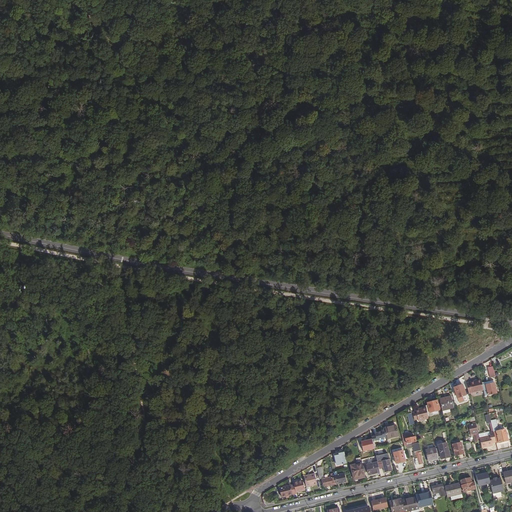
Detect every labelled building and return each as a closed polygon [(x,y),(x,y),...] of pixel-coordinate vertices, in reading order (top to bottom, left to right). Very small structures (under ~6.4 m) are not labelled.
[(473,344),(478,341),(475,334),(469,337),(473,344)] [(467,349),(472,344),(467,338),(461,343),(467,349)] [(484,390),(481,380),(467,383),(469,393),(484,390)] [(484,391),(485,396),(497,393),(495,383),(486,385),(488,392),(486,392),(486,391),(484,391)] [(457,396),(466,394),(464,384),(454,386),(457,396)] [(439,400),(442,412),(454,409),(451,397),(439,400)] [(430,412),(439,409),(437,400),(428,402),(430,412)] [(429,419),(426,407),(421,408),(422,409),(419,410),(416,411),(416,412),(413,413),(414,420),(418,419),(418,421),(429,419)] [(385,428),(387,439),(398,436),(396,425),(385,428)] [(477,430),(478,430),(477,425),(469,427),(470,432),(472,431),(475,443),(480,442),(477,430)] [(496,442),(496,444),(508,441),(505,430),(496,432),(497,435),(494,435),(496,442)] [(491,436),(480,439),(482,448),(492,446),(492,443),(496,442),(494,435),(493,432),(490,433),(491,436)] [(404,446),(407,446),(406,444),(413,442),(414,444),(419,443),(418,437),(414,438),(414,436),(411,437),(409,434),(402,436),(403,441),(404,446)] [(373,449),(371,442),(384,438),(384,435),(359,441),(362,452),(373,449)] [(422,455),(419,443),(414,444),(412,444),(415,455),(417,455),(418,459),(416,459),(417,462),(416,462),(417,466),(423,464),(421,455),(422,455)] [(455,456),(464,454),(461,443),(453,445),(455,456)] [(446,457),(449,456),(446,444),(438,446),(442,460),(446,459),(446,457)] [(426,449),(428,460),(438,457),(435,447),(426,449)] [(403,451),(394,453),(396,464),(405,462),(403,451)] [(337,465),(347,463),(344,453),(339,454),(340,456),(335,457),(337,465)] [(387,454),(376,456),(377,463),(379,470),(384,469),(385,473),(392,471),(387,454)] [(365,477),(362,463),(351,466),(354,479),(365,477)] [(369,476),(380,473),(379,470),(377,463),(366,466),(369,476)] [(511,470),(503,473),(506,484),(511,482),(511,470)] [(479,486),(487,484),(485,474),(476,476),(479,486)] [(304,478),(306,488),(317,486),(314,475),(304,478)] [(344,475),(335,477),(336,485),(346,483),(344,475)] [(324,488),(336,485),(335,477),(323,480),(324,488)] [(463,492),(476,489),(475,483),(472,483),(470,477),(460,480),(463,492)] [(493,480),(489,481),(493,494),(503,492),(500,479),(496,480),(496,478),(493,479),(493,480)] [(295,485),(290,486),(293,496),(297,495),(296,493),(304,491),(302,481),(294,483),(295,485)] [(445,487),(447,498),(462,494),(459,483),(445,487)] [(442,497),(445,497),(443,485),(432,488),(434,494),(436,493),(436,495),(441,494),(442,497)] [(282,498),(286,497),(289,496),(293,496),(290,486),(280,488),(280,490),(282,498)] [(266,507),(278,504),(276,500),(268,502),(266,493),(263,494),(262,499),(263,505),(266,507)] [(434,505),(431,493),(416,497),(417,497),(419,509),(434,505)] [(404,511),(405,511),(419,509),(417,497),(402,501),(404,511)] [(371,503),(373,511),(388,508),(386,499),(382,500),(377,501),(371,503)] [(398,501),(397,499),(390,500),(392,511),(404,511),(402,501),(402,500),(398,501)]
